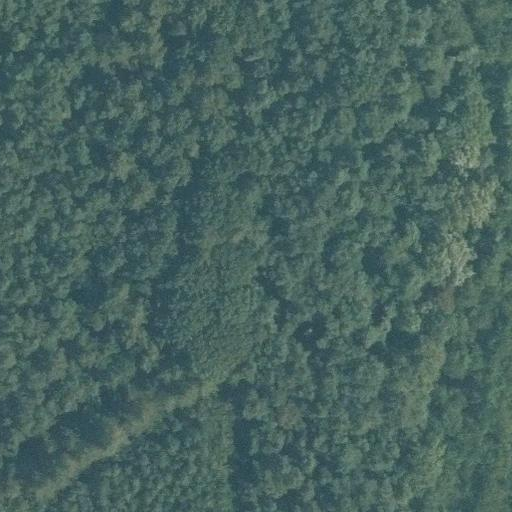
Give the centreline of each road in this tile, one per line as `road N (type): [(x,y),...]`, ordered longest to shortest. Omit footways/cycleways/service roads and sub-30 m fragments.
road 1 (track): [(223,295),(215,0)]
road 2 (track): [(223,295),(0,442)]
road 3 (track): [(227,511),(223,295)]
